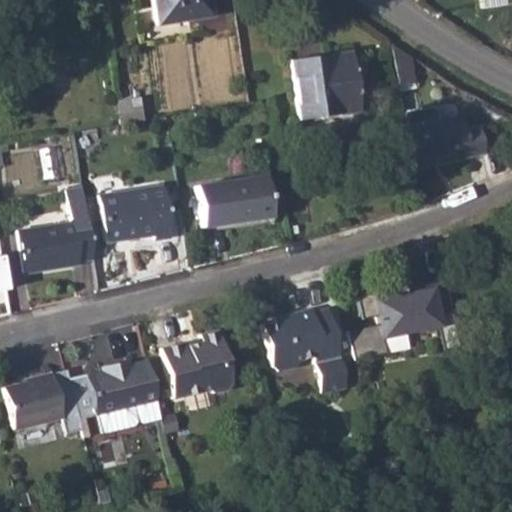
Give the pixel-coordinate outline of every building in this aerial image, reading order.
[(52,0),(29,0),(32,16),(54,13),(52,0)] [(181,0),(150,0),(154,24),(185,20),(181,0)] [(205,0),(181,0),(185,20),(208,16),(205,0)] [(348,52),(289,60),(297,120),(356,111),(348,52)] [(433,106),(401,112),(402,117),(412,167),(483,153),(477,125),(463,128),(460,114),(436,119),(433,106)] [(262,175),(193,186),(199,227),(233,222),(233,216),(268,210),(262,175)] [(160,185),(96,195),(102,242),(151,234),(152,239),(168,236),(160,185)] [(90,259),(83,216),(69,218),(68,221),(15,231),(22,274),(77,264),(77,261),(90,259)] [(407,289),(397,291),(406,327),(437,321),(435,312),(447,309),(440,272),(406,280),(407,289)] [(383,284),(355,289),(360,314),(378,311),(379,318),(380,322),(365,325),(364,321),(346,325),(353,357),(371,354),(370,349),(379,347),(382,341),(384,341),(382,332),(406,327),(397,291),(386,293),(383,284)] [(308,304),(303,306),(315,361),(334,357),(324,305),(308,308),(308,304)] [(303,306),(286,309),(287,312),(296,354),(308,350),(315,392),(340,387),(334,357),(315,361),(303,306)] [(296,354),(287,312),(258,318),(265,360),(271,364),(292,360),(296,354)] [(186,342),(160,347),(171,399),(207,391),(212,394),(225,391),(227,389),(214,332),(199,335),(200,339),(201,343),(188,346),(186,342)] [(217,332),(214,332),(227,389),(229,385),(217,332)] [(511,341),(497,342),(501,376),(511,375),(511,341)] [(156,405),(147,363),(129,366),(128,362),(107,367),(108,371),(85,375),(94,419),(98,437),(134,429),(136,425),(142,428),(161,424),(156,405)] [(52,373),(42,375),(54,420),(62,418),(52,373)] [(54,420),(42,375),(31,377),(32,381),(4,387),(14,429),(54,420)]
